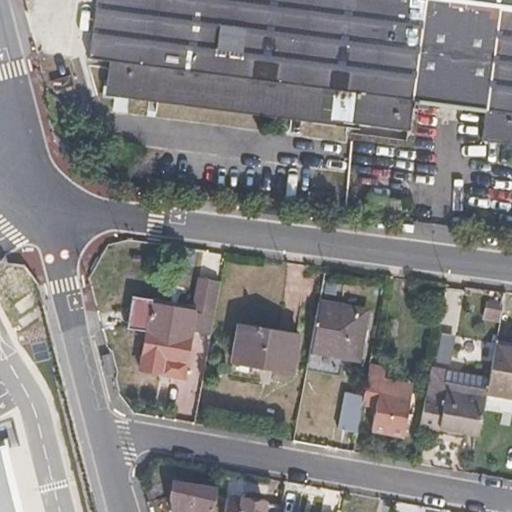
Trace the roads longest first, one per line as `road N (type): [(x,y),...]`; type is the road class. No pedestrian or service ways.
road 1 (tertiary): [(511,266),(44,199)]
road 2 (residential): [(511,502),(141,436),(103,446)]
road 3 (residential): [(44,199),(103,446)]
road 4 (tertiary): [(0,25),(44,199)]
